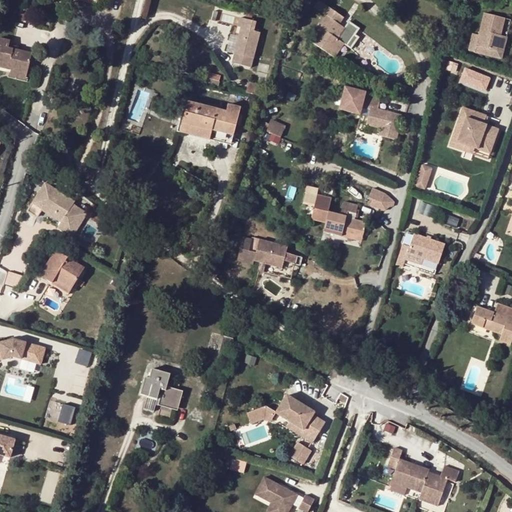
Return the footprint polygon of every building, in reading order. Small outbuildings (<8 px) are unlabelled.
[(331,54),(343,36),(340,33),(344,26),(339,22),(343,15),(329,5),(324,12),(326,13),(309,38),(331,54)] [(216,8),(214,20),(236,22),(237,10),(216,8)] [(495,50),(500,32),(503,18),(483,13),(478,34),(472,32),(467,49),(474,51),(475,46),(495,50)] [(262,21),(238,14),(236,24),(239,25),(233,51),(254,56),(262,21)] [(506,34),(500,32),(495,50),(475,46),(474,51),(499,58),(506,34)] [(346,38),(343,36),(331,54),(334,56),(346,38)] [(10,49),(11,45),(8,44),(9,40),(0,38),(0,67),(10,70),(27,74),(32,54),(18,50),(10,49)] [(254,56),(233,51),(230,60),(251,65),(254,56)] [(488,91),(493,75),(465,67),(460,83),(488,91)] [(27,74),(10,70),(8,75),(26,80),(27,74)] [(221,76),(208,72),(206,77),(219,81),(221,76)] [(410,79),(400,75),(393,93),(402,97),(410,79)] [(260,85),(248,82),(245,92),(258,95),(260,85)] [(380,99),(365,94),(361,108),(370,110),(366,125),(380,129),(378,136),(395,140),(402,116),(377,109),(380,99)] [(187,102),(180,127),(210,135),(212,130),(233,135),(240,109),(228,105),(227,112),(187,102)] [(463,107),(460,117),(466,119),(458,142),(476,148),(491,153),(500,129),(483,124),(486,115),(463,107)] [(466,119),(460,117),(450,146),(474,155),(476,148),(458,142),(466,119)] [(273,118),(264,136),(279,143),(287,124),(273,118)] [(210,135),(180,127),(179,132),(209,140),(210,135)] [(415,186),(426,189),(434,166),(423,162),(415,186)] [(28,211),(38,216),(40,213),(77,233),(91,208),(44,182),(28,211)] [(382,197),(369,191),(365,203),(368,204),(366,210),(378,213),(377,214),(379,215),(380,215),(382,215),(386,211),(388,211),(390,210),(391,209),(391,208),(392,206),(391,204),(382,197)] [(331,199),(316,195),(309,220),(324,225),(328,212),(331,199)] [(323,231),(341,236),(342,231),(362,236),(365,223),(354,220),(357,206),(342,202),(339,215),(328,212),(323,231)] [(413,231),(407,228),(402,242),(408,244),(413,231)] [(413,230),(413,231),(408,244),(402,242),(401,241),(399,248),(395,262),(402,265),(404,258),(420,263),(422,257),(423,256),(438,262),(445,241),(413,230)] [(342,231),(341,236),(361,241),(362,236),(342,231)] [(191,234),(180,248),(187,254),(199,240),(191,234)] [(286,247),(258,239),(256,250),(248,248),(251,236),(242,234),(236,258),(252,262),(253,261),(281,268),(284,256),(295,259),(297,253),(286,250),(286,247)] [(40,276),(52,283),(54,280),(70,290),(84,268),(55,250),(40,276)] [(206,270),(216,278),(220,273),(210,265),(206,270)] [(20,287),(24,274),(10,270),(6,282),(20,287)] [(54,280),(52,283),(51,285),(67,295),(70,290),(54,280)] [(470,323),(487,329),(489,326),(493,327),(492,331),(501,335),(498,340),(509,344),(511,337),(511,308),(497,303),(493,312),(477,307),(470,323)] [(16,337),(0,340),(0,359),(14,357),(44,363),(48,345),(24,340),(27,339),(16,337)] [(231,339),(224,337),(219,356),(225,358),(231,339)] [(90,364),(93,350),(80,348),(77,361),(90,364)] [(170,374),(152,369),(148,378),(145,377),(140,394),(147,396),(143,409),(152,412),(157,396),(162,397),(159,404),(175,409),(179,393),(165,389),(170,374)] [(290,421),(304,429),(301,434),(314,441),(326,421),(313,414),(314,411),(286,395),(277,412),(277,413),(290,421)] [(60,420),(73,422),(75,405),(63,403),(60,420)] [(277,412),(267,406),(247,414),(252,425),(266,420),(271,423),(277,413),(277,412)] [(290,421),(287,426),(301,434),(304,429),(290,421)] [(0,454),(12,458),(17,437),(0,432),(0,454)] [(306,463),(313,448),(297,441),(291,457),(306,463)] [(420,498),(439,506),(449,478),(457,481),(461,471),(446,465),(442,476),(430,471),(431,469),(401,458),(404,449),(396,446),(389,465),(397,468),(392,481),(422,492),(420,498)] [(256,493),(272,502),(276,504),(272,511),(288,511),(298,494),(264,477),(256,493)] [(315,498),(306,494),(299,507),(308,511),(315,498)] [(272,511),(276,504),(272,502),(267,511),(272,511)]
